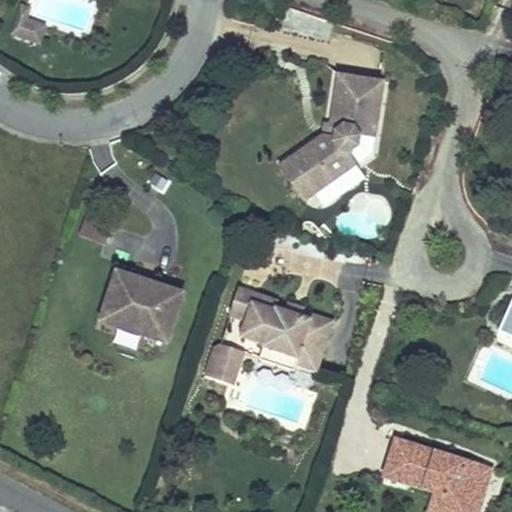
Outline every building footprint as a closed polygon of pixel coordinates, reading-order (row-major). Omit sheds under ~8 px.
[(383,82),(339,75),(331,125),(336,126),(334,139),(322,137),(290,159),(314,194),(357,164),(349,153),(358,146),(359,136),(374,138),(383,82)] [(331,125),(324,124),(322,137),(334,139),(336,126),(331,125)] [(314,194),(290,159),(280,166),(304,201),(314,194)] [(80,235),(107,243),(113,226),(86,218),(80,235)] [(177,295),(118,276),(104,318),(163,337),(177,295)] [(259,296),(239,289),(230,316),(246,321),(251,303),(256,305),(259,296)] [(183,298),(177,295),(163,337),(104,318),(101,324),(167,346),(183,298)] [(251,303),(246,321),(240,338),(262,346),(262,348),(297,360),(295,366),(317,373),(323,356),(318,355),(324,338),(328,340),(334,323),(302,313),(301,317),(285,312),(276,309),(278,302),(259,296),(256,305),(251,303)] [(511,301),(498,333),(511,339),(511,301)] [(303,309),(288,304),(285,312),(301,317),(302,313),(303,309)] [(328,340),(324,338),(318,355),(323,356),(328,340)] [(220,347),(214,350),(206,376),(229,384),(237,361),(230,358),(232,351),(220,347)] [(297,360),(262,348),(258,360),(293,372),(295,366),(297,360)] [(244,355),(232,351),(230,358),(237,361),(229,384),(234,386),(244,355)] [(455,460),(395,440),(384,477),(436,494),(443,496),(440,502),(445,511),(477,511),(491,471),(465,463),(463,468),(453,465),(455,460)] [(465,463),(455,460),(453,465),(463,468),(465,463)] [(430,511),(445,511),(440,502),(443,496),(436,494),(430,511)]
